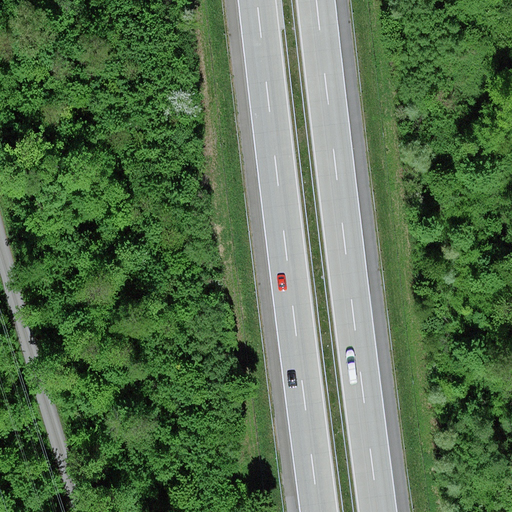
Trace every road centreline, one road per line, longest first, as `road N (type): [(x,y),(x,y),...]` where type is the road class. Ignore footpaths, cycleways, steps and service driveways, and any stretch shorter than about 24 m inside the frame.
road 1 (motorway): [(378,511),(318,0)]
road 2 (motorway): [(260,0),(317,511)]
road 3 (track): [(82,511),(0,224)]
